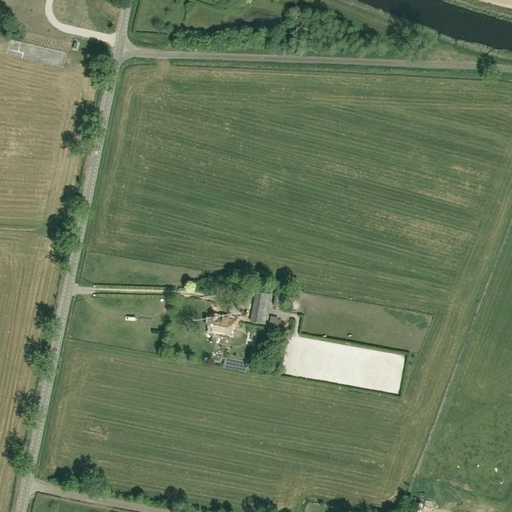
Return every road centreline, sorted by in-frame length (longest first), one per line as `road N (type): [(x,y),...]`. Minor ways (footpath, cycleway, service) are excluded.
road 1 (tertiary): [(21,511),(117,53)]
road 2 (unclassified): [(117,53),(511,69)]
